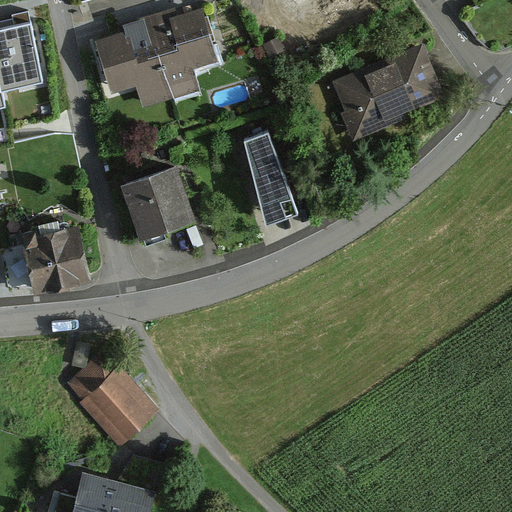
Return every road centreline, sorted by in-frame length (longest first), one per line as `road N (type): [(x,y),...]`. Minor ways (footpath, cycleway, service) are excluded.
road 1 (residential): [(130,313),(218,290),(368,221),(427,177),(501,94)]
road 2 (residential): [(58,0),(130,313)]
road 3 (track): [(130,313),(181,418),(263,511)]
road 4 (residential): [(0,323),(130,313)]
